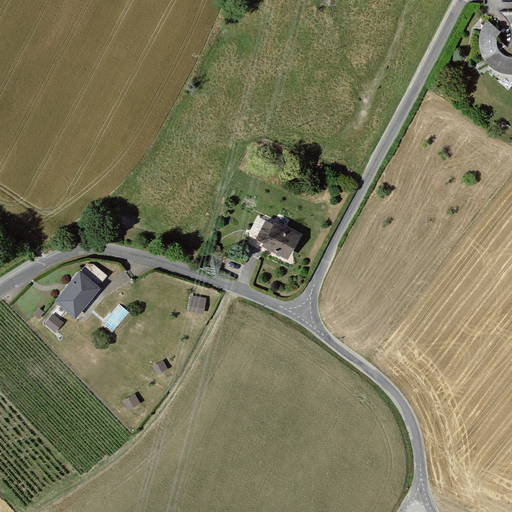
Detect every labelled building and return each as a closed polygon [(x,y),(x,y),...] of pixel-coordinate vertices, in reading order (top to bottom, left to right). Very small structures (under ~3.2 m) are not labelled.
[(511,10),(502,12),(511,21),(511,55),(507,55),(499,48),(498,37),(502,31),(487,20),(481,31),(479,41),(481,51),(486,62),(496,71),(508,74),(511,74),(511,10)] [(301,234),(275,220),(262,245),(289,258),(301,234)] [(92,260),(85,267),(100,281),(107,274),(92,260)] [(101,286),(80,270),(56,301),(76,317),(101,286)] [(207,298),(191,295),(188,311),(204,314),(207,298)] [(44,324),(55,333),(64,323),(53,314),(44,324)] [(163,360),(153,366),(157,375),(168,369),(163,360)] [(122,401),(128,411),(141,404),(135,394),(122,401)]
